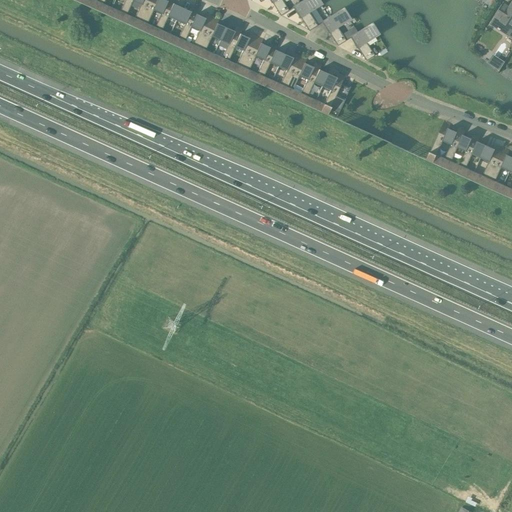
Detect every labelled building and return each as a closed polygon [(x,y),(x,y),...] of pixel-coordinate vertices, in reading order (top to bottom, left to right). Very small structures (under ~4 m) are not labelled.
[(80,0),(79,2),(94,9),(97,0),(80,0)] [(97,0),(94,9),(108,16),(115,0),(97,0)] [(132,0),(115,0),(108,16),(123,22),(132,0)] [(137,29),(150,0),(132,0),(123,22),(137,29)] [(150,0),(137,29),(152,35),(168,1),(167,1),(165,0),(150,0)] [(166,42),(182,7),(174,4),(175,0),(167,0),(167,1),(168,1),(152,35),(166,42)] [(270,0),(281,16),(289,10),(282,0),(270,0)] [(303,0),(294,6),(309,31),(318,25),(309,12),(321,5),(318,0),(303,0)] [(511,28),(507,35),(511,38),(511,3),(510,8),(504,4),(496,16),(502,20),(501,21),(511,28)] [(197,14),(199,10),(192,7),(190,11),(182,7),(166,42),(181,49),(197,14)] [(322,21),(338,46),(346,40),(342,34),(338,27),(350,20),(343,8),(340,10),(337,11),(337,12),(322,21)] [(202,41),(213,16),(207,13),(205,18),(197,14),(181,49),(196,55),(202,41)] [(210,62),(226,27),(218,23),(220,19),(213,16),(202,41),(196,55),(210,62)] [(366,61),(375,55),(366,41),(378,34),(371,24),(358,32),(351,37),(366,61)] [(225,69),(240,34),(241,34),(243,30),(242,29),(236,26),(234,31),(226,27),(210,62),(225,69)] [(347,31),(342,34),(346,40),(351,37),(347,31)] [(239,75),(257,36),(251,33),(249,37),(241,34),(240,34),(225,69),(239,75)] [(254,82),(270,47),(269,47),(261,43),(263,39),(257,36),(239,75),(254,82)] [(268,88),(284,53),(276,50),(278,45),(271,42),(269,47),(270,47),(254,82),(268,88)] [(283,95),(301,56),(295,53),(293,57),(284,53),(268,88),(283,95)] [(313,67),(305,63),(307,59),(301,56),(283,95),(298,102),(313,67)] [(499,58),(493,67),(500,71),(505,62),(499,58)] [(313,67),(298,102),(312,108),(328,73),(320,70),(322,65),(315,62),(313,67)] [(328,73),(312,108),(327,115),(328,114),(328,113),(329,111),(330,109),(338,113),(339,109),(340,109),(344,100),(349,88),(341,84),(342,83),(342,82),(345,76),(339,73),(338,73),(336,77),(328,73)] [(442,166),(457,132),(449,128),(451,124),(444,121),(427,160),(442,166)] [(457,132),(442,166),(456,173),(465,153),(472,138),(464,135),(466,130),(459,127),(457,132)] [(465,153),(456,173),(471,180),(487,145),(478,141),(480,137),(474,134),(472,138),(465,153)] [(485,186),(503,147),(497,144),(495,149),(487,145),(471,180),(485,186)] [(503,147),(485,186),(500,193),(511,166),(511,156),(507,155),(509,150),(503,147)] [(511,198),(511,166),(500,193),(511,198)] [(471,503),(477,507),(480,501),(474,498),(471,503)]
